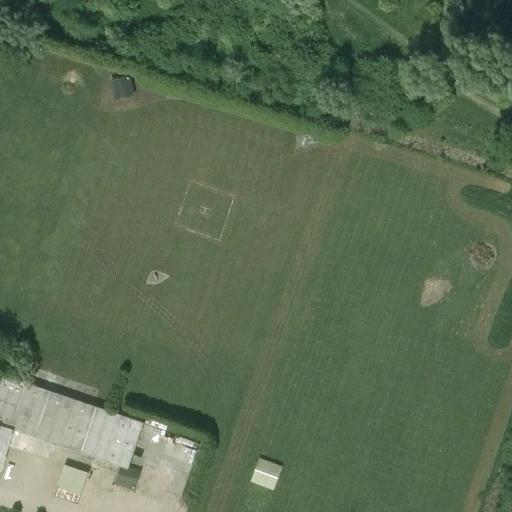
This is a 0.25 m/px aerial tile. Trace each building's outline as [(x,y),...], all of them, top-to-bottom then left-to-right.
[(111,82),(113,94),(133,90),(130,78),(111,82)] [(0,474),(15,432),(120,468),(127,470),(143,423),(0,374),(0,474)] [(223,473),(246,480),(254,456),(231,449),(223,473)] [(61,465),(55,491),(79,497),(85,471),(61,465)] [(140,474),(127,470),(122,486),(135,490),(140,474)]
